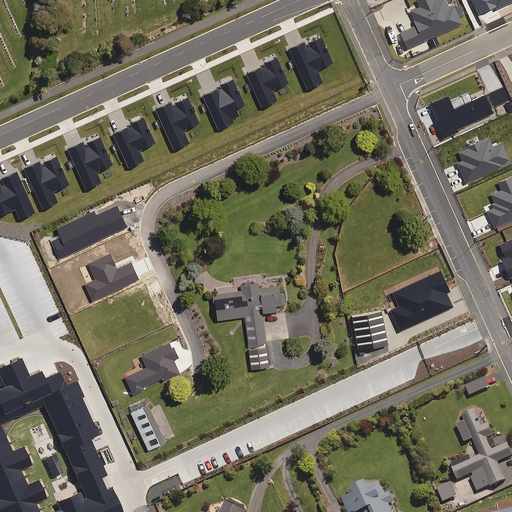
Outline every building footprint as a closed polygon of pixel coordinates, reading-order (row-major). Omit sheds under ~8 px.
[(258,286),(257,280),(240,282),(241,289),(213,292),(216,319),(244,315),(248,343),(266,341),(262,310),(276,308),(275,303),(286,301),(284,283),(258,286)] [(465,324),(453,330),(456,336),(468,331),(465,324)] [(0,511),(123,511),(121,503),(112,487),(107,490),(102,478),(108,475),(91,439),(98,435),(82,398),(84,397),(77,381),(67,385),(60,372),(59,373),(45,379),(42,371),(40,372),(31,376),(29,375),(21,358),(0,367),(0,376),(4,385),(5,388),(0,389),(0,511)] [(165,440),(146,398),(128,406),(147,448),(165,440)] [(481,425),(474,408),(459,415),(469,439),(473,438),(478,451),(451,462),(457,479),(471,473),(477,490),(505,479),(498,461),(511,454),(511,452),(508,442),(496,447),(491,435),(493,434),(488,422),(481,425)] [(367,485),(365,479),(350,486),(353,492),(342,497),(348,511),(355,511),(359,510),(359,511),(393,511),(389,503),(394,500),(390,491),(384,493),(378,480),(367,485)] [(457,495),(451,481),(436,488),(442,501),(457,495)] [(244,511),(245,509),(226,499),(222,509),(219,511),(244,511)]
